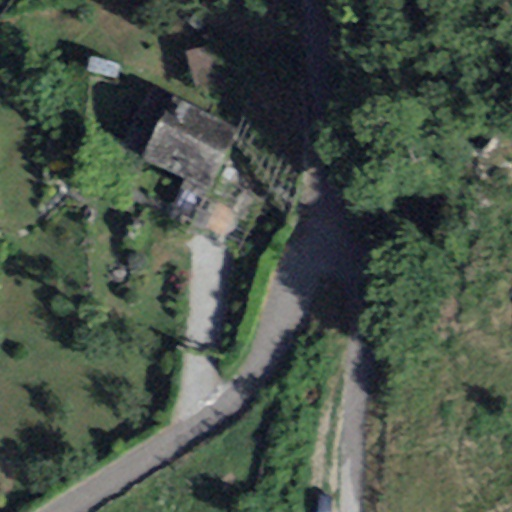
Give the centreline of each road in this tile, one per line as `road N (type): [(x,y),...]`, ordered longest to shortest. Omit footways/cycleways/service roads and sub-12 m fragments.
road 1 (unclassified): [(74,511),(193,437),(255,381),(278,337),(291,271),(306,253),(333,247)]
road 2 (unclassified): [(333,247),(356,260),(365,282),(355,511)]
road 3 (unclassified): [(333,247),(311,0)]
